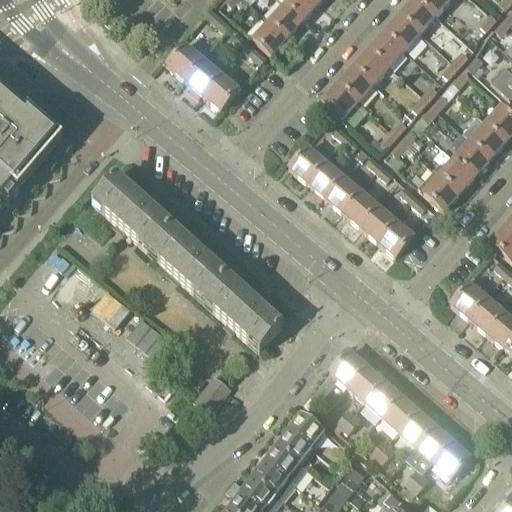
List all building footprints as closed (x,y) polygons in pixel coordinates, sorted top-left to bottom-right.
[(241,3),(237,0),(229,0),(224,6),(232,13),(241,3)] [(317,8),(307,0),(293,0),(284,10),(301,26),(317,8)] [(324,0),(307,0),(317,8),(324,0)] [(442,0),(417,0),(413,5),(439,29),(440,29),(433,22),(441,13),(449,20),(456,12),(442,0)] [(511,6),(511,3),(508,0),(505,0),(497,10),(504,16),(511,6)] [(439,29),(413,5),(397,22),(417,40),(419,38),(426,44),(439,29)] [(284,10),(268,28),(286,43),(301,26),(284,10)] [(511,14),(497,30),(504,36),(511,27),(511,14)] [(215,31),(221,25),(210,15),(204,22),(215,31)] [(485,37),(495,26),(488,20),(478,31),(485,37)] [(397,22),(382,39),(402,57),(417,40),(397,22)] [(286,43),(268,28),(252,45),(269,61),(286,43)] [(504,36),(497,30),(492,36),(499,42),(504,36)] [(240,54),(246,48),(236,39),(231,45),(240,54)] [(382,39),(367,56),(387,74),(402,57),(382,39)] [(256,57),(246,48),(240,54),(251,63),(256,57)] [(183,86),(201,65),(183,50),(165,71),(183,86)] [(387,74),(367,56),(351,73),(371,91),(387,74)] [(449,69),(456,75),(466,64),(459,57),(449,69)] [(475,62),(464,74),(470,79),(481,67),(475,62)] [(201,65),(183,86),(201,101),(219,80),(201,65)] [(456,75),(449,69),(434,86),(442,92),(456,75)] [(371,91),(351,73),(336,90),(356,108),(371,91)] [(511,81),(503,73),(489,89),(511,108),(511,81)] [(461,77),(451,88),(457,94),(467,82),(461,77)] [(237,96),(219,80),(201,101),(219,117),(237,96)] [(356,108),(336,90),(320,107),(340,125),(356,108)] [(429,92),(419,103),(426,109),(436,98),(429,92)] [(0,216),(61,145),(26,115),(24,117),(0,97),(0,216)] [(439,101),(429,112),(436,118),(446,107),(439,101)] [(426,109),(419,103),(409,114),(416,120),(426,109)] [(436,118),(429,112),(420,123),(427,129),(436,118)] [(476,123),(476,124),(504,149),(511,139),(511,124),(499,113),(484,130),(476,123)] [(504,149),(476,124),(461,140),(468,147),(468,148),(489,166),(504,149)] [(399,126),(389,137),(395,143),(405,132),(399,126)] [(342,148),(347,142),(338,134),(333,140),(342,148)] [(395,143),(389,137),(379,148),(386,154),(395,143)] [(399,147),(405,153),(414,142),(408,137),(399,147)] [(347,142),(342,148),(351,157),(357,151),(347,142)] [(405,153),(399,147),(390,157),(384,165),(389,169),(395,162),(396,163),(405,153)] [(489,166),(468,148),(453,165),(473,183),(489,166)] [(305,190),(323,169),(305,153),(287,175),(305,190)] [(361,167),(367,160),(360,154),(354,160),(361,167)] [(392,182),(370,162),(364,169),(386,188),(392,182)] [(473,183),(453,165),(445,173),(440,168),(432,177),(458,200),(473,183)] [(340,183),(323,169),(305,190),(322,205),(340,183)] [(458,200),(432,177),(417,194),(422,199),(442,218),(458,200)] [(147,258),(170,232),(114,182),(91,207),(147,258)] [(340,183),(322,205),(340,220),(358,198),(340,183)] [(409,210),(415,203),(405,194),(399,200),(409,210)] [(375,213),(358,198),(340,220),(357,234),(375,213)] [(433,219),(415,203),(409,210),(427,226),(433,219)] [(393,228),(375,213),(357,234),(375,249),(393,228)] [(393,228),(375,249),(393,264),(411,243),(393,228)] [(170,232),(147,258),(202,309),(225,283),(170,232)] [(511,238),(504,232),(489,250),(509,268),(510,267),(511,269),(511,238)] [(504,283),(509,277),(499,268),(493,274),(504,283)] [(281,334),(225,283),(202,309),(258,359),(281,334)] [(467,326),(484,304),(475,297),(481,291),(472,283),(467,290),(466,289),(448,310),(467,326)] [(485,305),(484,304),(467,326),(484,340),(502,319),(494,313),(499,306),(490,299),(485,305)] [(511,327),(502,319),(484,340),(502,355),(511,342),(511,327)] [(511,342),(502,355),(511,363),(511,342)] [(346,394),(365,373),(347,357),(328,379),(346,394)] [(365,373),(346,394),(363,409),(382,388),(365,373)] [(212,382),(191,409),(207,422),(228,395),(212,382)] [(382,388),(363,409),(380,424),(399,403),(382,388)] [(319,392),(304,410),(310,416),(326,397),(319,392)] [(416,418),(399,403),(380,424),(397,440),(416,418)] [(347,418),(341,424),(351,433),(357,426),(347,418)] [(416,418),(397,440),(415,455),(433,433),(416,418)] [(287,436),(310,454),(323,438),(299,420),(287,436)] [(351,433),(341,424),(332,435),(337,439),(340,435),(345,440),(351,433)] [(451,448),(433,433),(415,455),(432,470),(451,448)] [(342,444),(345,440),(340,435),(337,439),(342,444)] [(310,454),(287,436),(274,452),(298,470),(310,454)] [(382,445),(375,453),(387,463),(393,455),(382,445)] [(469,464),(451,448),(432,470),(450,485),(469,464)] [(298,470),(274,452),(262,468),(294,492),(306,476),(298,470)] [(387,463),(375,453),(368,461),(380,471),(387,463)] [(262,468),(250,483),(281,508),(294,492),(262,468)] [(352,473),(345,482),(357,491),(363,482),(352,473)] [(416,477),(410,484),(421,494),(427,486),(416,477)] [(357,491),(345,482),(339,490),(351,499),(357,491)] [(233,488),(229,493),(253,511),(278,511),(281,508),(250,483),(242,494),(233,488)] [(421,494),(410,484),(404,491),(409,496),(414,500),(415,501),(421,494)] [(339,490),(333,498),(345,506),(351,499),(339,490)] [(253,511),(229,493),(225,498),(233,505),(227,511),(253,511)] [(414,500),(409,496),(405,500),(410,504),(414,500)] [(333,498),(327,506),(335,511),(340,511),(345,506),(333,498)] [(511,511),(511,502),(503,511),(511,511)]
